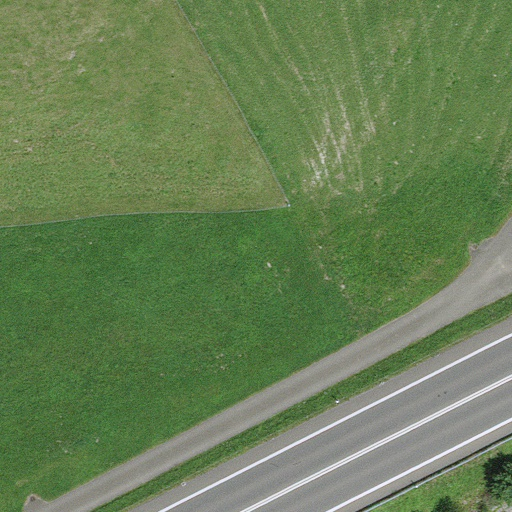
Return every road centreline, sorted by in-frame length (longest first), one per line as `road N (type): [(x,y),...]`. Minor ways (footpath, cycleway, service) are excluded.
road 1 (unclassified): [(511,269),(56,511)]
road 2 (trunk): [(511,370),(232,511)]
